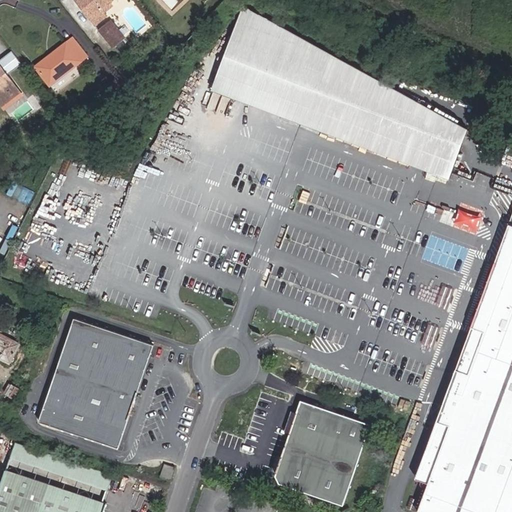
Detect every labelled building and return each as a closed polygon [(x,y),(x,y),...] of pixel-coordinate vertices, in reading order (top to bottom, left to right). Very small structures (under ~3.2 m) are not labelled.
[(103,12),(100,9),(107,3),(111,0),(83,0),(80,3),(96,23),(105,16),(103,12)] [(103,12),(110,7),(107,3),(100,9),(103,12)] [(462,129),(235,11),(205,94),(240,106),(299,127),(445,179),(462,129)] [(109,22),(100,29),(113,45),(123,38),(109,22)] [(73,37),(36,66),(39,69),(76,40),(73,37)] [(51,84),(87,55),(76,40),(39,69),(51,84)] [(0,97),(15,86),(0,66),(0,97)] [(67,74),(52,85),(56,90),(71,79),(67,74)] [(112,96),(122,88),(113,77),(103,85),(112,96)] [(0,100),(2,104),(19,91),(15,86),(0,97),(0,100)] [(454,226),(479,234),(486,211),(461,204),(454,226)] [(511,245),(511,204),(492,260),(505,265),(511,245)] [(511,511),(511,245),(505,265),(492,260),(484,282),(473,314),(486,319),(472,359),(459,354),(440,406),(453,411),(418,511),(417,511),(511,511)] [(473,314),(459,354),(472,359),(486,319),(473,314)] [(140,379),(152,342),(73,316),(40,417),(119,443),(120,441),(124,441),(127,432),(124,428),(125,425),(129,424),(132,416),(129,414),(137,389),(140,388),(143,381),(140,379)] [(0,357),(10,362),(19,344),(0,334),(0,330),(2,327),(0,325),(0,357)] [(14,396),(19,387),(13,384),(8,393),(14,396)] [(345,498),(371,418),(301,396),(298,405),(277,469),(282,478),(345,498)] [(404,507),(418,511),(453,411),(440,406),(404,507)] [(113,484),(118,471),(19,438),(15,451),(113,484)] [(175,463),(165,459),(162,472),(171,476),(175,463)] [(106,511),(110,503),(112,496),(11,463),(0,496),(0,511),(106,511)]
